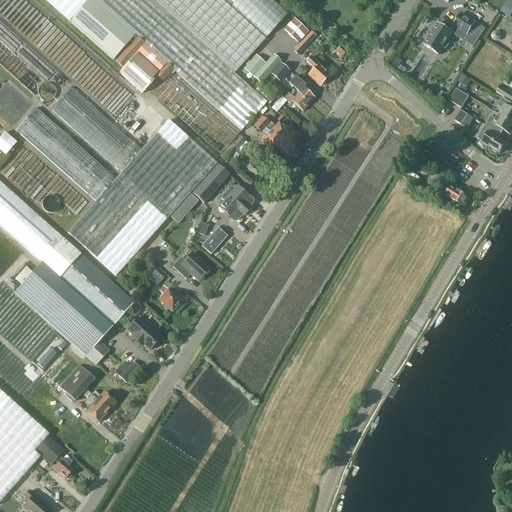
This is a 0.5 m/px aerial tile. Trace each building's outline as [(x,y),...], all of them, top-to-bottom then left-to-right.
[(0,0),(0,14),(109,113),(131,88),(32,0),(0,0)] [(45,0),(70,21),(113,60),(135,37),(136,36),(137,37),(145,44),(145,45),(137,54),(119,74),(142,94),(153,82),(151,80),(157,73),(166,63),(174,70),(173,70),(171,73),(172,75),(153,96),(220,155),(242,131),(267,103),(234,74),(265,39),(288,14),(271,0),(45,0)] [(511,0),(508,0),(501,12),(511,18),(511,0)] [(438,23),(423,46),(439,55),(443,48),(446,49),(450,42),(448,41),(452,34),(455,35),(458,30),(467,35),(475,23),(460,14),(449,31),(438,23)] [(298,43),(309,32),(294,19),(284,30),(298,43)] [(116,276),(170,216),(178,224),(198,202),(190,194),(191,193),(204,205),(229,177),(228,176),(219,167),(197,190),(196,189),(217,166),(216,165),(216,164),(168,121),(141,151),(71,88),(72,86),(0,22),(0,65),(39,101),(50,111),(51,110),(121,173),(116,180),(36,108),(16,131),(96,202),(68,233),(116,276)] [(298,55),(309,44),(316,36),(311,31),(304,39),(293,51),(298,55)] [(494,34),(493,36),(494,40),(497,41),(500,40),(501,37),(500,34),(497,32),(494,34)] [(123,69),(145,44),(137,37),(115,62),(123,69)] [(253,78),(254,77),(260,82),(281,60),(273,53),(265,63),(256,55),(250,62),(249,61),(246,65),(247,65),(244,69),(253,78)] [(319,64),(311,56),(304,64),(312,71),(308,75),(320,86),(330,75),(318,65),(319,64)] [(404,70),(408,63),(397,56),(393,63),(404,70)] [(290,71),(283,65),(281,63),(271,75),(280,83),(290,71)] [(163,82),(171,73),(173,70),(166,64),(156,76),(163,82)] [(307,86),(300,80),(296,76),(287,85),(297,94),(309,105),(315,98),(304,89),(307,86)] [(508,90),(500,85),(496,93),(511,102),(511,94),(508,92),(508,90)] [(457,89),(449,101),(456,105),(464,93),(457,89)] [(309,105),(297,94),(294,97),(289,93),(284,98),(290,104),(292,102),(303,111),(309,105)] [(464,93),(456,105),(462,109),(469,97),(464,93)] [(511,104),(503,99),(494,113),(511,123),(511,104)] [(461,110),(454,121),(462,125),(468,115),(461,110)] [(511,123),(494,113),(486,126),(499,135),(501,135),(503,131),(511,136),(511,134),(511,123)] [(262,132),(270,123),(263,116),(255,125),(262,132)] [(279,122),(271,132),(282,142),(291,133),(279,122)] [(499,135),(486,126),(478,140),(490,147),(489,149),(489,151),(490,153),(492,154),(494,155),(496,155),(497,154),(499,153),(500,153),(502,149),(504,150),(507,145),(497,139),(499,135)] [(274,152),(282,142),(271,132),(262,141),(274,152)] [(0,150),(5,155),(16,143),(4,133),(0,137),(0,150)] [(240,157),(250,146),(239,136),(220,157),(227,163),(231,158),(235,161),(239,156),(240,157)] [(81,255),(63,239),(0,182),(0,226),(41,263),(32,273),(26,267),(15,280),(21,285),(14,293),(37,313),(86,356),(96,366),(109,351),(99,342),(134,303),(81,255)] [(464,207),(469,198),(459,192),(461,188),(452,183),(445,195),(464,207)] [(219,208),(230,218),(233,220),(236,220),(242,212),(240,211),(246,205),(247,207),(251,202),(251,199),(238,187),(233,193),(229,189),(221,198),(225,202),(219,208)] [(216,221),(200,239),(209,247),(225,229),(216,221)] [(181,258),(173,268),(186,280),(186,279),(184,277),(187,274),(188,275),(190,274),(198,282),(209,270),(192,254),(185,261),(181,258)] [(156,268),(151,273),(147,278),(157,287),(161,282),(166,277),(156,268)] [(169,290),(164,286),(160,291),(165,295),(160,300),(173,312),(182,301),(169,290)] [(138,318),(127,330),(134,336),(132,338),(142,347),(144,345),(150,350),(160,338),(138,318)] [(124,362),(115,372),(125,382),(138,367),(132,362),(128,366),(124,362)] [(93,381),(78,368),(69,378),(108,413),(117,403),(105,392),(101,396),(95,391),(92,395),(86,389),(93,381)] [(108,413),(69,378),(60,388),(76,401),(82,393),(88,399),(85,402),(91,408),(88,412),(99,422),(108,413)] [(0,502),(40,457),(34,452),(49,435),(0,391),(0,502)] [(64,480),(74,469),(59,456),(65,450),(51,437),(37,453),(51,466),(55,461),(58,464),(53,469),(64,480)] [(47,511),(49,510),(33,496),(29,492),(23,498),(28,502),(23,507),(28,511),(47,511)]
